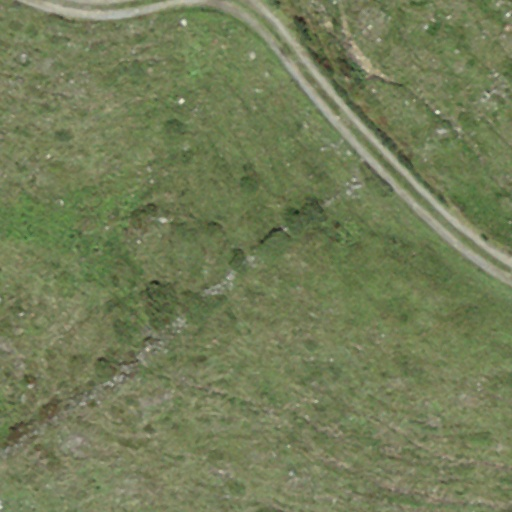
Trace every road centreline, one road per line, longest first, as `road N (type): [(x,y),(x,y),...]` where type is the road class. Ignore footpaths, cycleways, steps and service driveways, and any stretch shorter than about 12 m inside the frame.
road 1 (track): [(233,0),(275,29),(466,247),(511,271)]
road 2 (track): [(37,0),(116,15),(225,0)]
